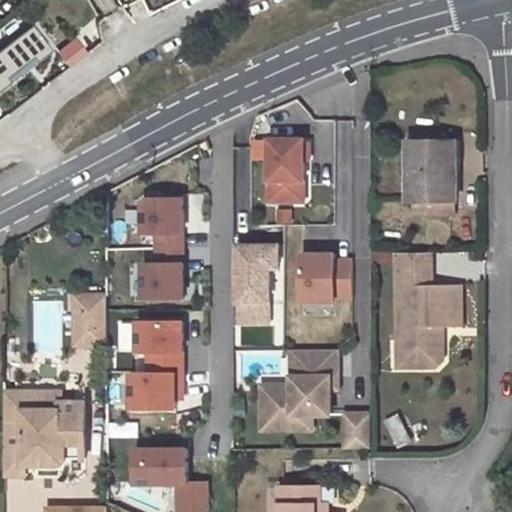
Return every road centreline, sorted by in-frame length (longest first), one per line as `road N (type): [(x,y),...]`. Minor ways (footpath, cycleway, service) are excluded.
road 1 (residential): [(221,102),(219,450)]
road 2 (secondary): [(509,3),(413,29),(221,102)]
road 3 (residential): [(507,230),(505,404),(492,443),(447,511)]
road 4 (secondary): [(221,102),(0,207)]
road 5 (residential): [(509,3),(507,230)]
